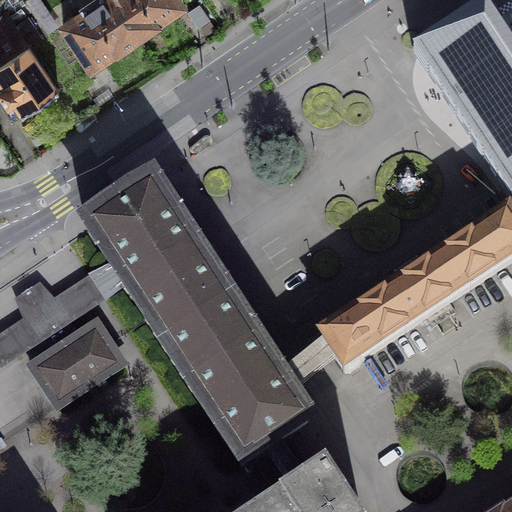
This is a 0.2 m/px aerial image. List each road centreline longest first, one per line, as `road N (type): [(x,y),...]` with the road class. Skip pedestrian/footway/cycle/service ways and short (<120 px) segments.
road 1 (tertiary): [(344,0),(33,209)]
road 2 (unknown): [(421,119),(464,185),(462,212),(306,309)]
road 3 (unknown): [(421,119),(252,222)]
road 4 (unknown): [(372,403),(478,327),(511,385)]
road 5 (unknown): [(372,403),(211,511)]
road 6 (unknown): [(176,112),(252,222)]
road 7 (unknown): [(511,461),(461,490),(420,477),(406,457)]
